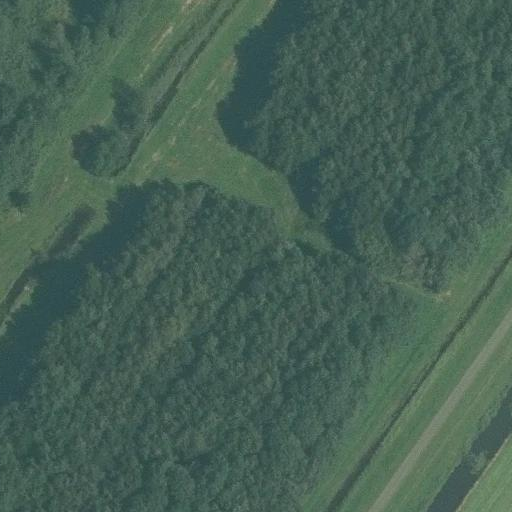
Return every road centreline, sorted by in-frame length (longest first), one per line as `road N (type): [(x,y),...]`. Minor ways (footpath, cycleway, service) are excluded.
road 1 (track): [(261,0),(0,371)]
road 2 (unknown): [(511,333),(388,511)]
